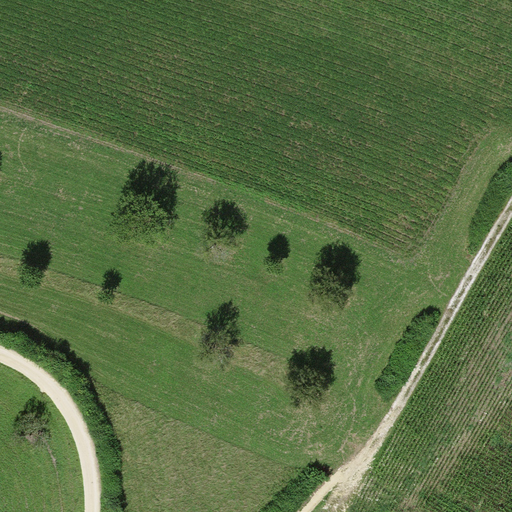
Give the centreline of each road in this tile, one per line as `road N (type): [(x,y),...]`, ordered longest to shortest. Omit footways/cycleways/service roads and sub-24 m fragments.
road 1 (track): [(511,217),(345,489)]
road 2 (track): [(88,511),(68,411),(30,364),(0,353)]
